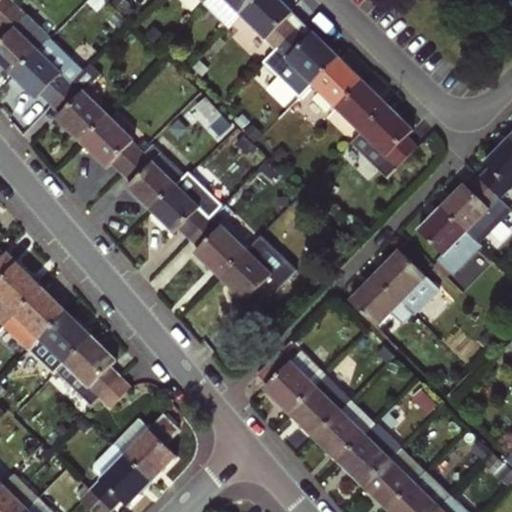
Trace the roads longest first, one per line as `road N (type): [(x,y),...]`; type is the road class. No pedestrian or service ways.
road 1 (residential): [(466,112),(456,155),(218,406)]
road 2 (residential): [(0,151),(218,406)]
road 3 (residential): [(334,0),(429,93),(466,112)]
